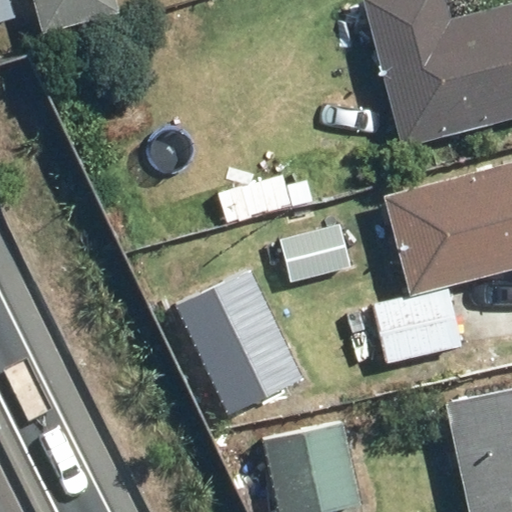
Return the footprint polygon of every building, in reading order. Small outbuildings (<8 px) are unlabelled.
[(4,0),(0,0),(0,24),(10,22),(4,0)] [(22,0),(33,39),(111,17),(106,0),(22,0)] [(383,94),(395,149),(511,124),(511,1),(445,15),(441,0),(359,0),(379,95),(383,94)] [(406,300),(511,270),(511,163),(378,201),(406,300)] [(511,511),(511,392),(435,411),(458,511),(511,511)] [(335,431),(259,446),(272,511),(325,511),(350,507),(335,431)]
